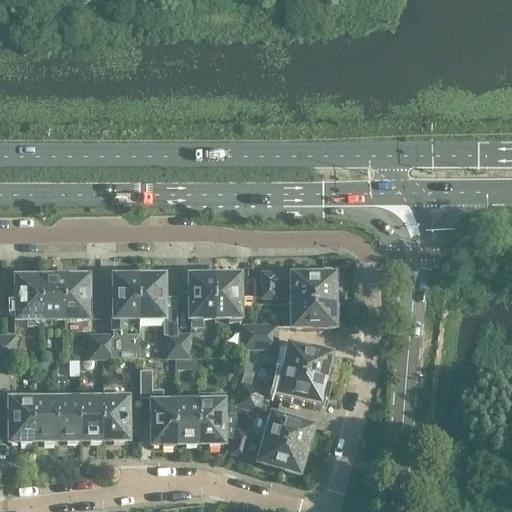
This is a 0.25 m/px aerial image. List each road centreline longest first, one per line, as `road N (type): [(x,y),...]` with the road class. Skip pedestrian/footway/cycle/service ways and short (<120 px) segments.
road 1 (primary): [(0,196),(405,193)]
road 2 (primary): [(371,156),(0,158)]
road 3 (residential): [(0,235),(208,233),(338,244),(366,254)]
road 4 (residential): [(0,511),(184,485),(286,511)]
road 5 (residential): [(328,511),(370,359),(366,254)]
road 6 (unclassified): [(389,511),(413,255)]
road 7 (primary): [(511,156),(371,156)]
